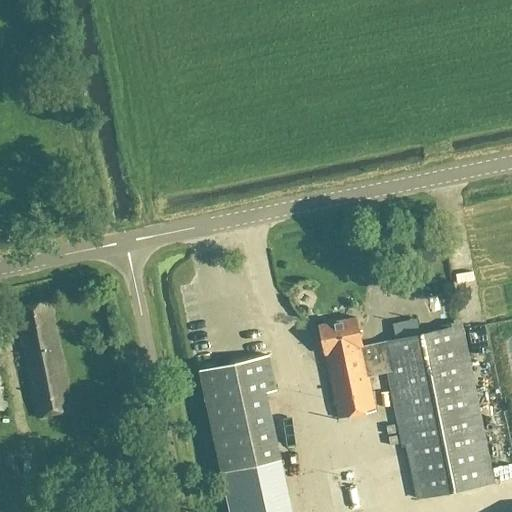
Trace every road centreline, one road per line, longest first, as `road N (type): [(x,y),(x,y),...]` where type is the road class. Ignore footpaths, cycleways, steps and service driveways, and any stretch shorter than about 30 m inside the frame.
road 1 (tertiary): [(127,246),(511,166)]
road 2 (unclassified): [(181,511),(127,246)]
road 3 (tertiary): [(0,272),(127,246)]
